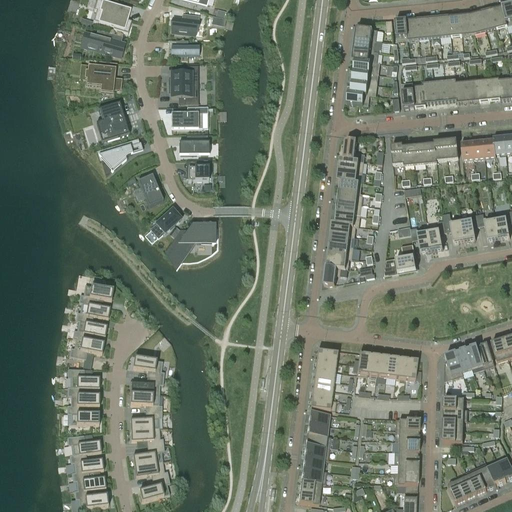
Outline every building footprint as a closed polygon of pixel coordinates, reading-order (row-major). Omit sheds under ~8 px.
[(128,36),(128,33),(131,24),(128,22),(131,12),(97,2),(94,12),(96,13),(93,24),(113,30),(112,31),(128,36)] [(511,6),(502,9),(507,29),(511,27),(511,6)] [(502,9),(491,12),(496,32),(507,29),(502,9)] [(481,15),(486,34),(496,32),(491,12),(481,15)] [(481,15),(471,17),(474,37),(486,34),(481,15)] [(195,38),(197,25),(199,25),(200,19),(186,17),(186,23),(173,21),(171,35),(195,38)] [(463,38),(474,37),(471,17),(461,18),(463,38)] [(461,18),(450,19),(452,39),(463,38),(461,18)] [(213,19),(212,25),(223,27),(224,27),(226,22),(225,21),(213,19)] [(439,20),(441,40),(452,39),(450,19),(439,20)] [(439,20),(428,21),(430,41),(441,40),(439,20)] [(419,42),(430,41),(428,21),(417,22),(419,42)] [(417,22),(406,23),(408,44),(419,42),(417,22)] [(395,24),(397,45),(408,44),(406,23),(395,24)] [(357,31),(355,42),(376,44),(378,33),(357,31)] [(85,35),(81,50),(121,61),(125,46),(113,43),(115,37),(97,32),(96,38),(90,37),(85,35)] [(383,45),(376,44),(355,42),(354,53),(375,55),(379,55),(381,55),(383,45)] [(171,59),(195,59),(195,49),(188,49),(188,43),(176,43),(176,49),(171,49),(171,59)] [(353,64),(355,64),(378,66),(379,55),(375,55),(354,53),(353,64)] [(87,69),(85,81),(87,81),(87,82),(87,87),(102,88),(101,94),(112,95),(112,91),(120,92),(121,82),(116,81),(117,66),(115,66),(113,65),(98,64),(98,69),(98,70),(87,69)] [(355,64),(354,74),(379,77),(380,66),(378,66),(355,64)] [(168,82),(168,88),(198,88),(198,68),(184,68),(184,75),(170,75),(170,82),(168,82)] [(379,77),(354,74),(352,85),(377,88),(379,77)] [(499,82),(488,83),(490,103),(500,102),(501,102),(499,83),(500,83),(499,82)] [(501,104),(511,102),(511,101),(510,82),(500,83),(499,83),(501,102),(500,102),(501,104)] [(447,105),(457,104),(458,104),(456,86),(456,83),(445,84),(447,105)] [(478,84),(480,104),(490,103),(488,83),(478,84)] [(445,84),(434,85),(436,106),(447,105),(445,84)] [(478,84),(467,85),(469,105),(480,104),(478,84)] [(352,85),(351,95),(351,96),(370,98),(376,99),(377,88),(352,85)] [(423,86),(423,89),(424,89),(425,107),(426,107),(436,106),(434,85),(423,86)] [(467,85),(456,86),(458,104),(457,104),(457,106),(469,105),(467,85)] [(413,86),(401,87),(404,111),(415,110),(413,90),(413,86)] [(168,88),(168,94),(170,94),(170,101),(178,101),(184,101),(184,107),(198,107),(198,88),(168,88)] [(413,90),(415,110),(426,109),(426,107),(425,107),(424,89),(423,89),(413,90)] [(368,109),(370,98),(351,96),(351,95),(349,95),(347,107),(368,109)] [(108,143),(128,137),(129,136),(119,105),(118,106),(98,112),(102,124),(96,126),(102,145),(108,143)] [(177,116),(171,116),(171,122),(171,132),(202,131),(202,117),(208,117),(208,110),(187,110),(187,116),(177,116)] [(180,145),(180,158),(208,158),(208,138),(186,138),(186,145),(180,145)] [(495,158),(496,158),(506,157),(504,139),(493,140),(493,142),(494,142),(495,158)] [(100,164),(103,163),(112,174),(126,161),(125,158),(143,153),(140,145),(139,146),(138,141),(97,154),(100,164)] [(493,142),(483,143),(484,161),(496,160),(496,158),(495,158),(494,142),(493,142)] [(457,143),(446,144),(448,162),(459,161),(457,143)] [(474,162),(484,161),(483,143),(472,144),(474,162)] [(343,162),(343,163),(358,165),(358,164),(364,165),(365,158),(359,157),(355,156),(357,144),(345,145),(343,162)] [(434,145),(434,148),(435,148),(437,163),(448,162),(446,144),(434,145)] [(463,163),(474,162),(472,144),(461,145),(463,163)] [(393,168),(404,167),(402,151),(403,151),(403,148),(391,150),(393,168)] [(437,166),(437,163),(435,148),(434,148),(424,149),(426,167),(437,166)] [(424,149),(413,150),(415,168),(426,167),(424,149)] [(413,150),(403,151),(402,151),(404,167),(404,169),(415,168),(413,150)] [(363,176),(364,165),(358,164),(358,165),(343,163),(343,162),(340,162),(339,173),(363,176)] [(188,184),(208,184),(208,170),(208,164),(194,164),(194,171),(187,171),(187,181),(186,181),(188,181),(188,184)] [(363,176),(339,173),(338,184),(341,185),(341,184),(361,187),(361,186),(363,176)] [(148,210),(163,203),(152,178),(137,184),(148,210)] [(127,185),(128,188),(136,184),(134,179),(127,185)] [(361,198),(361,197),(362,186),(361,186),(361,187),(341,184),(341,185),(339,195),(361,198)] [(339,195),(338,206),(362,209),(362,208),(369,209),(370,198),(361,197),(361,198),(339,195)] [(360,219),(362,209),(338,206),(337,216),(360,219)] [(181,222),(172,212),(168,215),(167,214),(159,221),(160,223),(156,227),(164,236),(181,222)] [(511,225),(511,220),(511,214),(505,215),(505,217),(494,219),(498,242),(510,240),(507,226),(511,225)] [(337,216),(335,227),(356,230),(359,230),(360,219),(337,216)] [(450,216),(442,217),(443,224),(445,235),(451,234),(453,245),(464,243),(460,221),(451,222),(450,216)] [(477,218),(479,229),(485,228),(487,244),(498,242),(494,219),(484,221),(483,216),(477,218)] [(471,219),(460,221),(464,243),(475,242),(473,230),(479,229),(477,218),(471,219)] [(445,235),(443,224),(437,225),(438,228),(427,230),(431,253),(443,251),(440,236),(445,235)] [(352,241),(354,241),(356,230),(335,227),(332,226),(331,237),(352,240),(352,241)] [(187,233),(180,233),(169,249),(174,253),(173,254),(173,255),(172,257),(181,263),(183,259),(190,250),(193,245),(196,245),(196,246),(201,246),(201,245),(211,245),(211,232),(212,232),(212,229),(199,229),(198,231),(192,227),(187,233)] [(420,255),(431,253),(427,230),(417,231),(416,229),(410,231),(411,238),(412,243),(418,242),(420,255)] [(352,241),(352,240),(331,237),(330,248),(351,251),(351,250),(352,241)] [(416,273),(412,247),(402,249),(404,261),(395,263),(398,276),(416,273)] [(330,248),(328,259),(349,261),(349,262),(352,262),(359,263),(360,252),(353,251),(351,250),(351,251),(330,248)] [(328,259),(327,269),(327,270),(341,271),(341,272),(348,273),(349,262),(349,261),(328,259)] [(326,269),(324,287),(329,289),(335,288),(336,279),(340,279),(341,272),(341,271),(327,270),(327,269),(326,269)] [(359,272),(361,279),(373,276),(372,270),(359,272)] [(80,298),(79,306),(82,307),(82,306),(95,308),(96,302),(111,304),(113,293),(85,288),(83,298),(80,298)] [(82,306),(82,307),(80,316),(77,316),(75,324),(79,325),(79,324),(92,326),(93,319),(108,322),(110,311),(95,308),(82,306)] [(79,324),(79,325),(77,334),(74,334),(72,342),(75,343),(76,342),(89,344),(90,337),(105,340),(107,329),(92,326),(79,324)] [(511,361),(511,339),(502,343),(508,363),(511,361)] [(71,352),(69,360),(85,363),(87,355),(102,358),(104,346),(89,344),(76,342),(75,343),(74,352),(71,352)] [(502,343),(491,346),(498,366),(508,363),(502,343)] [(481,349),(477,350),(484,372),(495,369),(487,346),(481,348),(481,349)] [(467,353),(467,354),(474,376),(484,372),(477,350),(477,349),(471,351),(471,352),(467,353)] [(457,357),(456,357),(464,379),(464,381),(474,378),(474,376),(467,354),(467,353),(467,352),(460,354),(461,356),(457,357)] [(317,354),(316,363),(336,366),(337,356),(317,354)] [(445,385),(464,379),(456,357),(457,357),(456,356),(445,359),(447,365),(446,365),(445,365),(444,385),(445,385)] [(367,380),(367,378),(366,378),(369,358),(359,357),(358,363),(357,369),(357,375),(356,379),(367,380)] [(367,378),(376,379),(378,359),(369,358),(366,378),(367,378)] [(388,360),(378,359),(376,379),(386,380),(388,360)] [(147,380),(164,382),(164,375),(161,375),(163,364),(134,360),(132,372),(148,374),(147,380)] [(386,380),(385,387),(394,388),(395,382),(398,362),(388,360),(386,380)] [(405,383),(408,363),(398,362),(395,382),(405,383)] [(316,363),(315,373),(335,376),(336,366),(316,363)] [(408,363),(405,383),(415,384),(415,382),(416,374),(417,364),(408,363)] [(70,381),(70,391),(84,391),(84,392),(99,392),(99,380),(84,380),(84,373),(67,372),(67,381),(70,381)] [(315,373),(313,383),(334,385),(340,386),(341,377),(335,376),(315,373)] [(130,397),(159,398),(160,388),(163,388),(164,382),(147,380),(146,386),(131,386),(130,397)] [(312,393),(332,395),(334,385),(313,383),(312,393)] [(84,398),(84,392),(84,391),(70,391),(67,391),(67,399),(70,399),(70,409),(84,409),(84,410),(99,410),(99,399),(84,398)] [(331,405),(331,404),(332,395),(312,393),(311,402),(331,405)] [(145,415),(162,415),(162,409),(159,408),(159,398),(130,397),(130,408),(145,409),(145,415)] [(444,401),(443,412),(464,413),(464,402),(444,401)] [(331,405),(311,402),(310,412),(335,415),(336,404),(331,404),(331,405)] [(83,417),(84,410),(84,409),(70,409),(67,409),(67,417),(70,417),(70,428),(99,428),(99,417),(83,417)] [(467,413),(464,413),(443,412),(443,423),(464,424),(467,424),(467,413)] [(162,421),(162,415),(145,415),(145,421),(130,422),(131,433),(159,432),(159,422),(162,421)] [(310,423),(309,427),(328,430),(330,418),(309,416),(308,423),(310,423)] [(419,434),(419,423),(395,422),(395,433),(419,434)] [(463,435),(464,424),(443,423),(443,434),(463,435)] [(327,440),(328,430),(309,427),(308,427),(307,433),(308,433),(308,437),(308,438),(327,440)] [(160,442),(159,432),(131,433),(131,444),(146,443),(147,450),(164,448),(163,442),(160,442)] [(419,435),(419,434),(395,433),(394,445),(398,445),(398,444),(419,445),(419,439),(418,439),(418,435),(419,435)] [(463,446),(463,435),(443,434),(442,445),(463,446)] [(307,444),(306,448),(329,451),(331,440),(327,440),(308,438),(308,437),(307,437),(306,444),(307,444)] [(83,438),(67,440),(68,449),(71,449),(72,458),(86,456),(86,457),(101,455),(100,444),(84,446),(83,438)] [(398,444),(398,445),(398,455),(418,456),(419,445),(398,444)] [(134,469),(163,465),(161,455),(164,455),(164,448),(147,450),(148,456),(132,458),(134,469)] [(305,456),(305,460),(324,463),(328,464),(329,451),(306,448),(305,448),(304,456),(305,456)] [(418,457),(418,456),(398,455),(394,455),(394,467),(397,467),(397,466),(418,467),(418,461),(417,461),(417,456),(418,457)] [(74,467),(75,476),(88,474),(88,475),(103,473),(102,462),(87,464),(86,457),(86,456),(72,458),(69,458),(70,467),(74,467)] [(304,468),(303,472),(323,475),(323,474),(324,463),(305,460),(304,460),(303,467),(304,468)] [(510,483),(511,481),(511,470),(508,461),(497,466),(505,484),(506,483),(509,482),(510,483)] [(152,484),(169,481),(167,474),(164,475),(163,465),(134,469),(136,480),(151,478),(152,484)] [(397,467),(397,477),(418,478),(418,467),(397,466),(397,467)] [(506,484),(506,483),(505,484),(497,466),(488,470),(487,470),(496,488),(500,486),(500,487),(506,484)] [(496,489),(496,488),(487,470),(488,470),(486,467),(476,471),(486,492),(490,491),(490,492),(496,489)] [(487,493),(486,492),(476,471),(466,476),(467,479),(468,479),(476,498),(487,493)] [(302,480),(302,484),(321,487),(325,488),(326,475),(323,474),(323,475),(303,472),(302,472),(301,479),(302,480)] [(88,474),(75,476),(72,476),(73,485),(76,485),(77,494),(90,492),(90,493),(106,491),(104,480),(89,482),(88,475),(88,474)] [(417,495),(418,478),(397,477),(393,476),(393,488),(405,489),(405,495),(417,495)] [(458,483),(466,502),(476,498),(468,479),(467,479),(458,483)] [(170,487),(169,481),(152,484),(154,490),(139,494),(142,505),(169,498),(167,488),(170,487)] [(456,507),(466,502),(458,483),(448,488),(456,507)] [(320,497),(321,487),(302,484),(301,484),(299,495),(320,497)] [(78,503),(79,511),(88,511),(108,510),(107,498),(91,500),(90,493),(90,492),(77,494),(74,494),(75,503),(78,503)] [(318,509),(320,497),(299,495),(298,506),(318,509)] [(402,511),(415,511),(416,501),(403,501),(402,511)]
